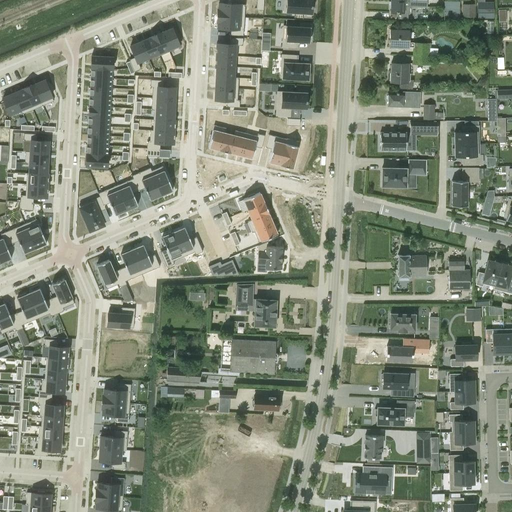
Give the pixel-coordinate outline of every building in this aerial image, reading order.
[(284,0),(284,12),(311,13),(311,0),(284,0)] [(427,1),(398,0),(390,0),(390,12),(398,13),(398,18),(407,19),(407,12),(410,12),(410,7),(426,8),(427,1)] [(477,2),(477,17),(493,17),(493,2),(477,2)] [(219,3),(218,15),(240,16),(240,4),(219,3)] [(475,4),(473,4),(462,4),(462,17),(475,17),(475,4)] [(218,15),(217,28),(231,28),(231,35),(243,36),(244,28),(239,28),(240,16),(218,15)] [(283,26),(282,47),(294,47),(294,41),(299,42),(309,42),(309,43),(310,27),(286,26),(286,25),(285,25),(285,26),(283,26)] [(161,32),(161,33),(169,51),(180,47),(177,40),(178,39),(175,33),(174,33),(172,28),(161,32)] [(408,30),(389,29),(389,47),(408,48),(408,47),(412,48),(412,55),(430,56),(430,43),(408,42),(408,30)] [(161,32),(150,37),(151,37),(158,53),(157,54),(158,56),(169,51),(161,33),(161,32)] [(150,37),(141,41),(148,58),(157,54),(158,53),(151,37),(150,37)] [(217,43),(217,55),(235,56),(236,45),(243,45),(243,38),(230,37),(230,44),(217,43)] [(135,57),(129,59),(129,61),(132,67),(134,71),(140,69),(138,62),(148,58),(141,41),(130,46),(135,57)] [(217,55),(216,66),(217,66),(234,67),(235,56),(217,55)] [(281,55),(280,78),(307,79),(308,64),(297,63),(294,63),(295,55),(281,55)] [(430,56),(412,55),(411,64),(429,65),(430,56)] [(91,56),(90,67),(112,69),(113,57),(91,56)] [(408,63),(390,62),(390,82),(397,82),(397,86),(397,88),(412,88),(412,86),(413,86),(413,80),(407,79),(408,63)] [(217,66),(216,77),(234,78),(234,67),(217,66)] [(91,68),(90,77),(111,78),(112,69),(90,67),(90,68),(91,68)] [(90,77),(90,87),(111,88),(111,78),(90,77)] [(216,77),(215,87),(233,88),(234,78),(216,77)] [(150,79),(150,87),(152,87),(152,98),(174,99),(175,87),(163,86),(163,80),(150,79)] [(484,83),(479,79),(475,86),(480,89),(484,83)] [(34,84),(33,85),(42,105),(53,101),(49,91),(50,91),(48,84),(47,85),(44,80),(34,84)] [(34,84),(23,88),(23,89),(24,89),(32,110),(42,105),(33,85),(34,84)] [(90,87),(89,96),(110,97),(111,88),(90,87)] [(215,87),(215,99),(227,100),(227,106),(239,107),(240,100),(233,100),(233,88),(215,87)] [(23,89),(14,93),(21,112),(22,114),(32,110),(24,89),(23,89)] [(511,89),(497,90),(497,98),(511,97),(511,89)] [(277,91),(276,115),(290,116),(290,107),(300,108),(306,108),(307,93),(277,91)] [(386,96),(386,100),(387,100),(387,106),(419,107),(420,93),(403,92),(403,94),(402,94),(387,93),(387,96),(386,96)] [(14,93),(3,98),(11,116),(21,112),(14,93)] [(89,96),(89,106),(110,107),(110,97),(89,96)] [(152,98),(151,109),(153,109),(174,110),(174,99),(152,98)] [(434,120),(434,119),(434,112),(434,104),(423,104),(422,119),(434,120)] [(89,106),(88,116),(109,117),(110,107),(89,106)] [(153,109),(153,119),(173,121),(173,120),(174,110),(153,109)] [(88,116),(88,125),(109,126),(109,117),(88,116)] [(152,130),(174,131),(174,120),(173,120),(173,121),(153,119),(152,130)] [(410,121),(410,134),(437,134),(437,121),(410,121)] [(88,125),(87,135),(108,136),(109,126),(88,125)] [(454,137),(452,137),(452,144),(454,144),(454,143),(479,143),(478,126),(464,126),(464,132),(454,132),(454,137)] [(213,129),(208,147),(219,150),(220,150),(224,132),(213,129)] [(147,141),(146,148),(159,149),(160,143),(173,143),(174,131),(152,130),(150,130),(149,141),(147,141)] [(219,150),(231,153),(230,152),(235,135),(224,132),(220,150),(219,150)] [(245,138),(241,155),(252,158),(256,144),(262,146),(265,133),(258,132),(257,141),(245,138)] [(24,133),(23,140),(30,141),(30,151),(30,152),(48,153),(48,141),(36,140),(37,134),(24,133)] [(406,133),(380,133),(380,151),(406,151),(406,133)] [(269,134),(265,147),(272,148),(268,161),(281,165),(286,144),(274,141),(276,136),(269,134)] [(87,135),(87,145),(108,146),(108,136),(87,135)] [(235,135),(230,152),(231,153),(241,155),(245,138),(235,135)] [(281,165),(280,165),(293,168),(298,146),(286,143),(281,165)] [(454,149),(452,149),(452,155),(454,155),(454,156),(464,156),(465,165),(482,164),(482,155),(479,155),(479,143),(454,143),(454,144),(454,149)] [(86,153),(86,154),(107,155),(108,155),(107,155),(108,146),(87,145),(86,153)] [(25,151),(24,163),(29,163),(47,164),(48,153),(30,152),(30,151),(25,151)] [(86,154),(85,166),(107,167),(107,155),(86,154)] [(381,186),(405,186),(405,187),(405,186),(405,173),(408,173),(408,174),(424,174),(425,174),(425,161),(425,160),(424,160),(409,160),(408,160),(408,170),(405,170),(405,169),(406,169),(406,168),(405,168),(382,168),(381,168),(381,186)] [(29,173),(47,174),(47,164),(29,163),(29,173)] [(151,170),(151,171),(161,195),(163,194),(164,195),(170,192),(170,191),(173,190),(162,166),(151,170)] [(150,168),(132,175),(133,178),(138,190),(144,188),(149,200),(161,195),(151,171),(151,170),(150,168)] [(451,181),(451,206),(467,206),(467,205),(467,182),(478,182),(478,168),(462,168),(462,177),(462,181),(451,181)] [(26,173),(26,184),(47,185),(48,174),(47,174),(29,173),(26,173)] [(133,178),(116,185),(126,210),(128,209),(129,210),(136,207),(135,206),(138,205),(132,193),(138,190),(133,178)] [(20,195),(20,202),(33,203),(33,196),(46,197),(47,185),(26,184),(25,195),(20,195)] [(116,185),(98,193),(100,197),(103,205),(109,202),(115,215),(126,210),(116,185)] [(260,192),(243,199),(248,210),(264,203),(264,202),(260,192)] [(100,197),(79,205),(90,231),(104,225),(103,223),(98,212),(105,209),(103,205),(100,197)] [(494,197),(493,197),(485,197),(483,206),(490,208),(494,197)] [(511,199),(508,199),(503,217),(506,217),(505,220),(511,221),(511,199)] [(264,203),(248,210),(252,220),(268,213),(269,213),(265,202),(264,202),(264,203)] [(268,213),(252,220),(256,230),(273,223),(269,213),(268,213)] [(36,219),(24,224),(34,248),(37,247),(37,248),(44,245),(44,244),(46,243),(36,219)] [(273,223),(256,230),(261,241),(277,234),(273,223)] [(24,224),(7,231),(12,243),(18,241),(23,253),(34,248),(24,224)] [(185,227),(173,232),(177,242),(182,252),(192,247),(194,251),(201,249),(196,237),(190,239),(189,237),(185,227)] [(0,239),(0,262),(2,262),(2,263),(9,260),(9,259),(11,258),(6,246),(12,243),(7,231),(0,234),(2,238),(0,239)] [(167,249),(161,251),(166,263),(173,261),(171,256),(182,252),(173,232),(162,237),(167,249)] [(257,261),(265,262),(265,269),(266,269),(275,270),(275,268),(281,268),(281,261),(282,253),(281,253),(282,246),(267,246),(267,241),(258,245),(257,256),(257,261)] [(143,244),(132,249),(140,269),(151,264),(153,269),(160,266),(154,254),(149,257),(143,244)] [(125,266),(120,269),(125,281),(131,278),(129,274),(140,269),(132,249),(120,254),(125,266)] [(425,255),(409,255),(409,254),(397,255),(397,277),(409,277),(409,276),(425,275),(425,255)] [(108,259),(96,264),(105,284),(116,279),(118,284),(125,281),(120,269),(114,271),(108,259)] [(463,259),(448,259),(448,290),(452,290),(469,290),(469,280),(469,269),(464,269),(463,259)] [(478,272),(475,284),(481,286),(482,284),(493,287),(494,287),(500,262),(495,261),(494,262),(488,260),(484,273),(478,272)] [(219,262),(208,266),(212,275),(224,274),(220,265),(219,262)] [(493,287),(493,289),(511,294),(511,292),(511,280),(509,279),(511,266),(506,265),(506,264),(500,262),(494,287),(493,287)] [(57,296),(51,298),(57,313),(64,310),(62,307),(74,303),(69,292),(70,291),(67,284),(66,285),(63,278),(51,283),(57,296)] [(236,285),(235,304),(254,305),(253,325),(274,326),(276,300),(255,299),(254,300),(251,300),(252,284),(236,285)] [(40,288),(28,293),(38,318),(41,324),(52,320),(51,316),(57,313),(51,298),(45,301),(40,288)] [(189,292),(189,300),(204,300),(205,293),(189,292)] [(22,311),(16,313),(21,325),(38,318),(28,293),(26,294),(25,293),(19,296),(19,297),(17,298),(22,311)] [(5,303),(0,305),(0,324),(3,332),(14,328),(15,331),(22,328),(21,325),(16,313),(10,316),(5,303)] [(108,312),(107,325),(128,327),(129,315),(134,315),(135,308),(122,307),(121,313),(108,312)] [(390,314),(390,328),(389,328),(389,329),(391,329),(397,329),(397,331),(406,331),(406,330),(413,330),(414,330),(414,329),(414,323),(414,315),(415,315),(415,314),(414,314),(391,314),(391,313),(390,313),(390,314)] [(438,338),(438,327),(429,327),(429,338),(438,338)] [(55,328),(48,331),(51,336),(57,334),(55,328)] [(511,328),(503,329),(504,353),(511,353),(511,328)] [(503,329),(485,329),(486,342),(492,342),(492,354),(504,353),(503,329)] [(386,345),(386,361),(412,362),(412,352),(428,353),(429,339),(403,338),(402,346),(386,345)] [(45,339),(44,346),(49,346),(48,357),(67,359),(68,347),(57,346),(58,340),(45,339)] [(232,340),(230,372),(256,373),(273,374),(275,342),(256,341),(232,340)] [(455,359),(450,359),(450,366),(463,366),(463,359),(476,359),(476,345),(470,345),(470,343),(462,343),(462,345),(454,345),(455,359)] [(46,357),(45,368),(65,370),(66,370),(67,359),(48,357),(46,357)] [(161,366),(160,379),(199,381),(200,369),(161,366)] [(44,378),(44,379),(65,380),(65,370),(45,368),(44,378)] [(381,374),(381,380),(382,380),(382,388),(390,388),(398,388),(398,395),(413,396),(413,388),(414,374),(407,373),(383,372),(383,374),(381,374)] [(462,373),(449,374),(449,392),(454,392),(454,391),(474,391),(473,380),(462,380),(462,373)] [(39,390),(38,397),(51,398),(52,391),(64,392),(65,380),(44,379),(44,378),(42,378),(41,390),(39,390)] [(102,394),(102,401),(129,403),(130,384),(117,383),(117,390),(104,389),(103,394),(102,394)] [(172,391),(171,397),(183,397),(183,388),(172,387),(172,391)] [(454,402),(450,402),(450,409),(463,409),(462,402),(474,402),(474,391),(454,391),(454,392),(454,402)] [(252,403),(252,409),(261,409),(278,410),(278,408),(280,408),(281,397),(278,397),(262,396),(253,395),(252,403)] [(38,397),(38,404),(40,404),(39,416),(42,416),(42,415),(62,417),(63,405),(51,404),(51,398),(38,397)] [(374,408),(374,415),(376,415),(376,425),(404,426),(404,416),(404,407),(414,407),(414,401),(396,400),(396,406),(376,406),(376,408),(374,408)] [(102,401),(101,408),(102,408),(102,414),(115,415),(115,421),(128,422),(129,403),(102,401)] [(461,414),(448,414),(449,422),(451,421),(451,432),(473,431),(473,420),(462,420),(461,414)] [(41,426),(61,428),(62,417),(42,415),(42,416),(41,426)] [(38,426),(38,437),(60,439),(61,428),(41,426),(38,426)] [(99,438),(98,446),(100,446),(99,448),(121,450),(126,451),(127,431),(114,430),(114,437),(100,436),(100,438),(99,438)] [(452,443),(449,443),(449,450),(462,450),(462,443),(474,443),(473,431),(451,432),(451,433),(452,443)] [(365,435),(365,457),(367,456),(367,461),(381,460),(382,435),(365,435)] [(34,448),(34,455),(47,456),(47,449),(59,450),(60,439),(38,437),(37,441),(37,448),(34,448)] [(99,448),(98,461),(112,462),(111,468),(124,469),(125,462),(120,461),(121,450),(99,448)] [(461,455),(448,455),(449,473),(473,472),(473,461),(461,461),(461,455)] [(355,473),(355,492),(365,492),(365,494),(365,492),(383,493),(384,476),(390,476),(391,468),(392,468),(392,467),(362,466),(364,466),(363,474),(362,474),(355,473)] [(473,472),(449,473),(449,491),(462,490),(462,484),(473,483),(473,472)] [(96,488),(95,495),(122,497),(124,478),(111,477),(110,483),(97,483),(97,488),(96,488)] [(210,490),(202,511),(265,511),(266,510),(210,490)] [(26,492),(26,504),(28,505),(28,504),(49,506),(50,494),(44,493),(44,492),(37,491),(37,493),(26,492)] [(95,495),(95,502),(95,507),(108,508),(108,511),(121,511),(122,497),(95,495)] [(450,498),(450,511),(473,511),(474,504),(463,504),(463,498),(459,498),(450,498)] [(343,511),(373,511),(374,502),(375,502),(375,501),(350,500),(350,501),(351,501),(350,511),(349,511),(346,511),(344,510),(343,510),(343,511)]
